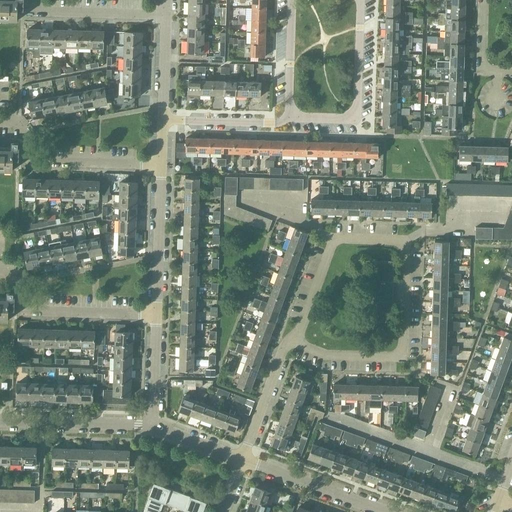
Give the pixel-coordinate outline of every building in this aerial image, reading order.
[(23,10),(23,0),(18,0),(0,0),(0,20),(17,21),(18,10),(23,10)] [(253,0),(253,9),(267,9),(266,0),(253,0)] [(446,20),(452,20),(453,8),(466,8),(465,0),(439,0),(439,2),(447,2),(446,14),(446,20)] [(206,4),(190,3),(189,16),(205,16),(206,4)] [(404,7),(387,6),(387,18),(413,19),(413,13),(404,13),(404,7)] [(452,20),(465,21),(466,8),(453,8),(452,20)] [(253,21),(266,21),(267,9),(253,9),(253,21)] [(205,16),(189,16),(189,28),(205,29),(205,16)] [(386,30),(400,31),(400,30),(403,31),(404,25),(413,25),(413,19),(387,18),(386,30)] [(446,20),(439,20),(438,26),(445,26),(445,32),(452,32),(465,33),(465,21),(452,20),(446,20)] [(266,21),(253,21),(252,33),(266,33),(266,21)] [(205,29),(189,28),(188,41),(204,42),(205,29)] [(40,58),(41,47),(41,31),(29,30),(28,52),(34,52),(34,58),(35,58),(40,58)] [(386,42),(412,43),(412,37),(405,37),(399,37),(400,31),(386,30),(386,42)] [(54,48),(54,31),(41,31),(41,47),(54,48)] [(66,48),(66,31),(54,31),(54,48),(61,48),(60,52),(66,52),(66,48)] [(66,31),(66,48),(79,48),(79,32),(66,31)] [(91,49),(92,32),(79,32),(79,48),(91,49)] [(92,32),(91,49),(105,49),(105,32),(92,32)] [(465,45),(465,33),(452,32),(452,39),(438,38),(438,44),(465,45)] [(126,46),(142,46),(142,33),(126,33),(126,46)] [(266,33),(252,33),(252,45),(266,46),(266,33)] [(204,54),(204,42),(188,41),(188,54),(204,54)] [(412,49),(412,43),(386,42),(385,55),(399,55),(405,55),(405,49),(412,49)] [(464,57),(465,45),(438,44),(438,50),(445,50),(445,56),(451,57),(464,57)] [(266,46),(252,45),(251,57),(265,58),(266,46)] [(142,59),(142,46),(126,46),(125,58),(142,59)] [(385,67),(412,68),(412,62),(399,61),(399,55),(385,55),(385,67)] [(464,69),(464,57),(451,57),(451,63),(437,63),(437,68),(464,69)] [(142,59),(125,58),(125,71),(141,72),(142,59)] [(411,73),(412,68),(385,67),(385,79),(398,79),(398,73),(411,73)] [(464,69),(437,68),(437,74),(445,75),(445,81),(450,81),(463,82),(464,69)] [(141,72),(125,71),(125,84),(141,84),(141,72)] [(201,78),(202,74),(197,74),(197,76),(189,75),(188,95),(190,95),(190,97),(195,97),(195,95),(200,96),(201,96),(201,81),(201,79),(201,78)] [(384,91),(411,92),(411,86),(398,85),(398,79),(385,79),(384,91)] [(213,96),(213,82),(201,81),(201,96),(200,98),(203,98),(203,96),(213,96)] [(463,94),(463,82),(450,81),(450,87),(437,87),(437,89),(436,93),(463,94)] [(213,82),(213,96),(225,96),(225,82),(213,82)] [(225,82),(225,96),(237,97),(237,83),(225,82)] [(249,97),(250,83),(237,83),(237,97),(249,97)] [(262,83),(250,83),(249,97),(261,98),(262,83)] [(141,84),(125,84),(124,97),(141,97),(141,84)] [(92,91),(95,107),(108,104),(105,88),(92,91)] [(83,109),(95,107),(92,91),(80,93),(83,109)] [(411,98),(411,92),(384,91),(384,103),(397,103),(398,97),(411,98)] [(83,109),(80,93),(68,96),(71,112),(83,109)] [(463,94),(436,93),(436,98),(450,99),(450,105),(445,105),(463,106),(463,94)] [(55,98),(59,115),(71,112),(68,96),(55,98)] [(46,117),(59,115),(55,98),(43,101),(46,117)] [(46,117),(43,101),(30,103),(34,120),(46,117)] [(397,109),(397,103),(384,103),(384,115),(397,115),(403,116),(403,110),(397,109)] [(463,106),(445,105),(445,110),(436,110),(436,116),(449,117),(462,118),(463,106)] [(397,115),(384,115),(383,127),(387,127),(387,133),(402,134),(403,126),(397,126),(397,115)] [(462,130),(462,118),(449,117),(449,128),(442,128),(442,135),(457,135),(458,129),(462,130)] [(199,153),(199,139),(187,139),(187,153),(199,153)] [(211,154),(211,140),(199,139),(199,153),(211,154)] [(223,154),(223,140),(211,140),(211,154),(223,154)] [(235,154),(235,140),(223,140),(223,154),(235,154)] [(247,155),(247,141),(235,140),(235,154),(247,155)] [(0,171),(9,172),(13,172),(13,162),(14,160),(17,160),(19,160),(19,143),(19,141),(14,141),(11,141),(11,150),(0,149),(0,171)] [(259,155),(259,141),(247,141),(247,155),(259,155)] [(271,156),(271,141),(259,141),(259,155),(271,156)] [(271,161),(275,161),(276,161),(276,156),(283,156),(283,142),(271,141),(271,156),(271,161)] [(295,156),(295,142),(283,142),(283,156),(295,156)] [(307,157),(307,143),(295,142),(295,156),(307,157)] [(177,143),(177,152),(186,152),(186,144),(177,143)] [(319,157),(319,143),(307,143),(307,157),(319,157)] [(331,158),(331,143),(319,143),(319,157),(319,162),(318,170),(323,170),(323,163),(323,157),(331,158)] [(343,158),(343,144),(331,143),(331,158),(343,158)] [(355,158),(355,144),(343,144),(343,158),(355,158)] [(366,171),(367,164),(367,159),(367,145),(355,144),(355,158),(362,159),(362,171),(366,171)] [(367,145),(367,159),(379,159),(379,145),(367,145)] [(472,161),(472,147),(460,147),(460,161),(472,161)] [(472,147),(472,161),(484,161),(484,148),(472,147)] [(484,148),(484,161),(496,162),(496,148),(484,148)] [(496,148),(496,162),(508,162),(508,148),(496,148)] [(226,196),(237,196),(237,190),(237,178),(226,178),(226,196)] [(186,191),(200,192),(200,180),(186,179),(186,191)] [(37,197),(37,180),(24,180),(23,197),(37,197)] [(49,198),(50,181),(37,180),(37,197),(49,198)] [(62,198),(62,181),(50,181),(49,198),(62,198)] [(62,181),(62,198),(74,199),(75,182),(62,181)] [(87,199),(87,182),(75,182),(74,199),(87,199)] [(87,182),(87,199),(100,200),(101,183),(87,182)] [(121,196),(137,197),(138,184),(122,183),(121,196)] [(360,202),(360,216),(372,216),(372,202),(372,196),(372,189),(368,189),(368,202),(360,202)] [(384,203),(384,216),(396,217),(396,203),(396,197),(396,190),(392,190),(391,203),(384,203)] [(408,217),(408,203),(400,203),(401,190),(396,190),(396,197),(396,203),(396,217),(408,217)] [(420,197),(421,190),(420,190),(416,190),(416,197),(415,197),(415,204),(408,203),(408,217),(420,217),(420,204),(420,197)] [(200,204),(200,192),(186,191),(185,203),(200,204)] [(121,208),(121,209),(137,209),(137,197),(121,196),(121,203),(114,203),(114,208),(121,208)] [(232,218),(237,208),(237,201),(226,201),(225,215),(232,218)] [(323,215),(324,201),(312,201),(311,214),(323,215)] [(324,201),(323,215),(335,215),(336,201),(324,201)] [(336,201),(335,215),(347,215),(348,202),(336,201)] [(348,202),(347,215),(360,216),(360,202),(348,202)] [(384,203),(372,202),(372,216),(384,216),(384,203)] [(185,215),(199,216),(200,204),(185,203),(185,215)] [(420,204),(420,217),(432,218),(432,204),(420,204)] [(238,220),(242,210),(237,208),(232,218),(238,220)] [(137,209),(121,209),(121,216),(118,216),(117,215),(115,215),(113,216),(113,218),(113,221),(120,222),(137,222),(137,209)] [(243,222),(247,212),(242,210),(238,220),(243,222)] [(248,224),(252,214),(247,212),(243,222),(248,224)] [(253,226),(257,216),(252,214),(248,224),(253,226)] [(199,228),(199,216),(185,215),(185,227),(199,228)] [(259,228),(262,218),(257,216),(253,226),(259,228)] [(264,230),(268,220),(262,218),(259,228),(264,230)] [(268,220),(264,230),(269,232),(273,222),(268,220)] [(137,222),(120,222),(120,234),(136,235),(137,222)] [(199,228),(185,227),(184,239),(198,240),(199,228)] [(295,229),(291,240),(304,245),(308,234),(295,229)] [(136,235),(120,234),(115,234),(115,246),(115,248),(117,250),(119,250),(119,256),(135,257),(135,248),(136,248),(136,235)] [(88,241),(91,258),(103,255),(100,239),(88,241)] [(198,252),(198,240),(184,239),(184,251),(198,252)] [(300,256),(304,245),(291,240),(287,252),(300,256)] [(63,246),(62,243),(62,241),(49,244),(50,249),(53,265),(66,263),(63,246)] [(91,258),(88,241),(75,244),(78,260),(91,258)] [(75,244),(67,245),(67,242),(62,243),(63,246),(66,263),(78,260),(75,244)] [(435,255),(449,255),(449,243),(435,242),(435,255)] [(38,251),(41,268),(53,265),(50,249),(38,251)] [(28,270),(41,268),(38,251),(25,254),(28,270)] [(198,252),(184,251),(183,263),(198,264),(198,252)] [(300,256),(287,252),(283,263),(296,268),(300,256)] [(449,267),(449,255),(435,255),(435,267),(449,267)] [(376,282),(376,292),(391,292),(392,282),(394,283),(395,262),(379,262),(379,282),(376,282)] [(183,275),(197,276),(198,264),(183,263),(183,275)] [(279,274),(292,279),(296,268),(283,263),(279,274)] [(448,279),(449,267),(435,267),(434,279),(448,279)] [(275,286),(288,290),(292,279),(279,274),(275,286)] [(197,288),(197,276),(183,275),(183,287),(197,288)] [(448,279),(434,279),(434,290),(448,291),(448,283),(461,283),(461,279),(454,279),(448,279)] [(284,302),(288,290),(275,286),(270,297),(284,302)] [(197,288),(183,287),(182,300),(196,300),(197,288)] [(0,299),(0,320),(8,321),(9,312),(9,309),(14,310),(14,293),(14,289),(10,289),(7,289),(6,300),(0,299)] [(448,291),(434,290),(434,302),(461,303),(461,299),(448,298),(448,291)] [(391,292),(376,292),(376,302),(378,302),(378,323),(393,323),(393,303),(391,303),(391,292)] [(279,313),(284,302),(270,297),(268,304),(262,301),(261,305),(267,308),(266,308),(279,313)] [(182,312),(196,312),(196,300),(182,300),(182,312)] [(248,300),(246,305),(253,307),(259,309),(261,305),(254,303),(248,300)] [(433,314),(447,315),(448,307),(460,307),(461,303),(434,302),(433,314)] [(267,308),(261,305),(259,309),(265,312),(262,319),(275,324),(279,313),(266,308),(267,308)] [(196,324),(196,312),(182,312),(181,324),(196,324)] [(447,327),(447,315),(433,314),(433,326),(447,327)] [(271,336),(275,324),(262,319),(258,330),(258,331),(271,336)] [(196,324),(181,324),(181,336),(195,336),(196,324)] [(447,327),(433,326),(433,338),(447,339),(447,327)] [(31,347),(32,330),(19,330),(19,346),(31,347)] [(32,330),(31,347),(44,347),(45,330),(32,330)] [(57,348),(57,331),(45,330),(44,347),(57,348)] [(57,331),(57,348),(69,348),(70,331),(57,331)] [(70,331),(69,348),(82,348),(82,332),(70,331)] [(267,347),(271,336),(258,331),(254,342),(267,347)] [(82,332),(82,348),(95,349),(96,332),(82,332)] [(116,346),(133,346),(133,333),(117,333),(116,346)] [(195,348),(195,336),(181,336),(181,348),(195,348)] [(501,388),(497,399),(511,357),(511,340),(504,337),(500,349),(511,353),(511,357),(509,365),(505,376),(501,388)] [(432,350),(446,351),(447,339),(433,338),(432,350)] [(267,347),(254,342),(251,349),(245,346),(239,344),(237,349),(263,358),(267,347)] [(116,359),(132,359),(133,346),(116,346),(116,359)] [(180,360),(195,360),(195,348),(181,348),(180,360)] [(263,358),(237,349),(236,352),(242,354),(242,355),(248,358),(246,365),(259,370),(263,358)] [(496,360),(509,365),(511,357),(511,353),(500,349),(496,360)] [(459,351),(452,351),(446,351),(432,350),(432,362),(446,363),(446,355),(459,355),(459,351)] [(132,371),(132,359),(116,359),(116,371),(132,371)] [(194,372),(195,360),(180,360),(180,372),(194,372)] [(492,371),(505,376),(509,365),(496,360),(492,371)] [(446,371),(446,363),(432,362),(432,375),(446,375),(451,375),(458,376),(459,371),(446,371)] [(241,376),(254,381),(259,370),(246,365),(241,376)] [(132,371),(116,371),(115,383),(132,384),(132,371)] [(487,383),(501,388),(505,376),(492,371),(487,383)] [(292,388),(306,394),(306,393),(310,395),(316,379),(300,373),(298,378),(296,377),(292,388)] [(250,392),(254,381),(241,376),(237,387),(250,392)] [(105,383),(103,383),(98,383),(98,386),(98,396),(104,396),(103,405),(130,405),(130,397),(131,397),(132,384),(115,383),(115,391),(104,390),(105,383)] [(483,394),(497,399),(501,388),(487,383),(483,394)] [(30,401),(30,384),(18,384),(17,401),(30,401)] [(42,401),(42,385),(30,384),(30,401),(42,401)] [(42,385),(42,401),(55,402),(56,385),(42,385)] [(68,402),(68,385),(56,385),(55,402),(68,402)] [(80,403),(81,386),(68,385),(68,402),(80,403)] [(346,399),(347,385),(334,385),(334,398),(342,399),(341,412),(346,412),(346,406),(346,399)] [(358,399),(359,385),(347,385),(346,399),(358,399)] [(359,385),(358,399),(366,399),(365,413),(370,413),(370,406),(370,400),(371,386),(359,385)] [(81,386),(80,403),(93,403),(93,396),(98,396),(98,386),(81,386)] [(382,400),(383,386),(371,386),(370,400),(382,400)] [(394,400),(394,387),(383,386),(382,400),(394,400)] [(429,392),(440,396),(442,390),(431,386),(429,392)] [(394,387),(394,400),(406,401),(406,387),(394,387)] [(406,387),(406,401),(418,401),(419,387),(406,387)] [(302,405),(306,394),(292,388),(288,400),(302,405)] [(225,391),(222,397),(228,399),(230,393),(225,391)] [(440,396),(429,392),(427,397),(438,401),(440,396)] [(479,405),(493,410),(497,399),(483,394),(479,405)] [(245,405),(248,399),(236,395),(234,401),(245,405)] [(425,402),(436,406),(438,401),(427,397),(425,402)] [(190,416),(195,402),(183,398),(178,411),(190,416)] [(302,405),(288,400),(284,411),(298,416),(302,405)] [(201,420),(206,406),(195,402),(190,416),(201,420)] [(423,407),(434,411),(436,406),(425,402),(423,407)] [(475,417),(488,422),(493,410),(479,405),(475,417)] [(206,406),(201,420),(213,424),(218,410),(206,406)] [(421,412),(432,416),(434,411),(423,407),(421,412)] [(309,417),(315,419),(316,416),(323,419),(325,413),(312,409),(309,417)] [(218,410),(213,424),(224,428),(229,414),(218,410)] [(280,422),(294,427),(298,416),(284,411),(280,422)] [(419,418),(430,422),(432,416),(421,412),(419,418)] [(229,414),(224,428),(235,432),(236,431),(241,432),(244,422),(240,420),(241,418),(234,416),(229,414)] [(488,422),(475,417),(470,415),(466,426),(471,428),(484,433),(488,422)] [(312,428),(315,419),(309,417),(306,426),(312,428)] [(418,423),(428,427),(430,422),(419,418),(418,423)] [(290,438),(294,427),(280,422),(275,433),(290,438)] [(329,438),(333,427),(323,423),(320,431),(325,433),(323,436),(329,438)] [(416,428),(426,432),(428,427),(418,423),(416,428)] [(343,431),(333,427),(329,438),(335,440),(336,437),(341,438),(343,431)] [(424,440),(426,432),(416,428),(413,436),(424,440)] [(467,439),(480,444),(484,433),(471,428),(467,439)] [(351,446),(356,435),(345,431),(342,439),(347,441),(346,444),(351,446)] [(290,438),(275,433),(271,445),(285,450),(286,449),(288,450),(290,445),(288,444),(290,438)] [(366,439),(356,435),(351,446),(357,448),(358,445),(363,447),(366,439)] [(299,445),(305,447),(308,438),(302,436),(299,445)] [(476,456),(480,444),(467,439),(463,451),(476,456)] [(374,455),(378,443),(368,440),(365,447),(370,449),(368,452),(374,455)] [(388,447),(378,443),(374,455),(380,457),(381,453),(386,455),(388,447)] [(301,456),(305,447),(299,445),(296,454),(301,456)] [(320,463),(325,449),(313,445),(308,459),(320,463)] [(0,464),(11,465),(12,448),(0,447),(0,464)] [(12,448),(11,465),(24,466),(24,448),(12,448)] [(24,448),(24,466),(36,466),(37,449),(24,448)] [(397,463),(401,452),(390,448),(388,455),(392,457),(391,461),(397,463)] [(67,467),(67,450),(54,449),(54,456),(47,459),(48,464),(54,464),(53,467),(67,467)] [(331,467),(336,453),(325,449),(320,463),(331,467)] [(79,467),(79,450),(67,450),(67,467),(79,467)] [(79,450),(79,467),(92,468),(92,450),(79,450)] [(104,468),(105,451),(92,450),(92,468),(104,468)] [(117,468),(117,451),(105,451),(104,468),(117,468)] [(130,452),(117,451),(117,468),(129,469),(130,452)] [(411,456),(401,452),(397,463),(402,465),(404,461),(408,463),(411,456)] [(336,453),(331,467),(342,471),(347,458),(336,453)] [(419,471),(423,460),(413,456),(410,464),(415,465),(413,469),(419,471)] [(354,476),(359,462),(347,458),(342,471),(354,476)] [(423,460),(419,471),(425,473),(426,470),(431,471),(433,464),(423,460)] [(359,462),(354,476),(365,480),(370,466),(359,462)] [(376,484),(381,470),(375,467),(375,465),(371,464),(370,466),(365,480),(376,484)] [(441,479),(445,468),(435,464),(433,472),(435,473),(434,477),(441,479)] [(445,468),(441,479),(447,481),(449,477),(466,483),(468,477),(445,468)] [(387,488),(392,474),(381,470),(376,484),(387,488)] [(399,492),(404,478),(392,474),(387,488),(399,492)] [(410,496),(415,482),(404,478),(399,492),(410,496)] [(420,500),(425,486),(415,482),(410,496),(420,500)] [(204,511),(207,503),(155,484),(144,511),(161,511),(165,504),(186,511),(204,511)] [(425,486),(420,500),(431,504),(436,490),(425,486)] [(251,500),(267,506),(272,493),(256,488),(251,500)] [(452,511),(455,511),(463,492),(451,488),(449,495),(448,494),(443,508),(452,511)] [(436,490),(431,504),(443,508),(448,494),(436,490)] [(247,511),(265,511),(267,506),(251,500),(247,511)]
